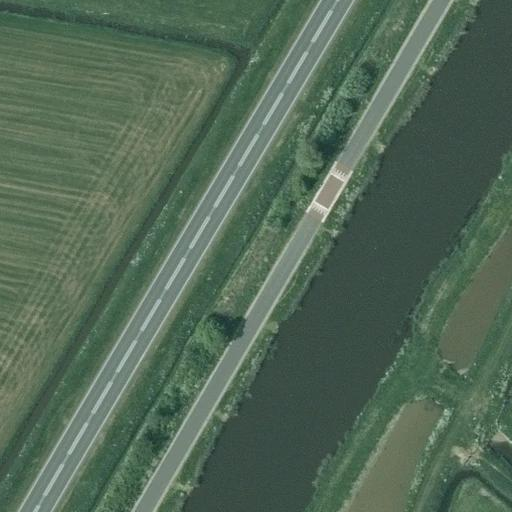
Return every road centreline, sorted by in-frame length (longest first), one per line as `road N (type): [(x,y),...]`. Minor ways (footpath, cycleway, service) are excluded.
road 1 (trunk): [(31,511),(334,0)]
road 2 (unclassified): [(147,511),(443,0)]
road 3 (track): [(421,511),(511,335)]
